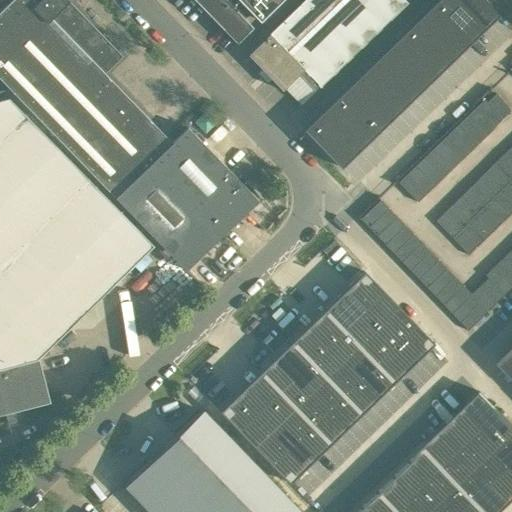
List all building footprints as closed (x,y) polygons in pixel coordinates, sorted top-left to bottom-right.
[(33,0),(10,0),(0,10),(0,79),(114,197),(171,142),(104,73),(122,56),(67,0),(39,0),(36,3),(33,0)] [(258,20),(260,19),(278,0),(197,0),(235,39),(248,27),(251,24),(243,16),(249,10),(258,20)] [(303,0),(247,54),(261,69),(281,90),(302,69),(319,87),(406,2),(404,0),(303,0)] [(456,0),(435,0),(431,5),(466,45),(482,30),(456,0)] [(485,0),(456,0),(482,30),(498,15),(485,0)] [(431,5),(415,20),(450,61),(466,45),(431,5)] [(415,20),(399,36),(435,76),(450,61),(415,20)] [(399,36),(382,51),(419,91),(435,76),(399,36)] [(382,51),(366,67),(403,107),(419,91),(382,51)] [(366,67),(350,82),(387,122),(403,107),(366,67)] [(350,82),(334,98),(371,137),(387,122),(350,82)] [(486,101),(503,119),(511,110),(495,93),(486,101)] [(0,411),(47,400),(36,356),(151,243),(25,113),(8,96),(0,97),(0,411)] [(334,98),(318,114),(355,153),(371,137),(334,98)] [(484,98),(475,107),(494,127),(503,119),(486,101),(484,98)] [(466,115),(486,135),(494,127),(475,107),(466,115)] [(318,114),(302,129),(340,168),(355,153),(318,114)] [(477,144),(486,135),(466,115),(458,124),(477,144)] [(458,124),(449,132),(469,152),(477,144),(458,124)] [(187,127),(171,142),(114,197),(185,270),(257,199),(187,127)] [(469,152),(449,132),(440,140),(460,160),(469,152)] [(460,160),(440,140),(432,148),(451,169),(460,160)] [(511,147),(503,155),(511,164),(511,147)] [(443,177),(451,169),(432,148),(423,157),(443,177)] [(511,181),(511,179),(511,164),(503,155),(494,163),(511,181)] [(423,157),(415,165),(434,185),(443,177),(423,157)] [(511,181),(494,163),(486,171),(503,189),(511,181)] [(434,185),(415,165),(406,174),(425,194),(434,185)] [(503,189),(486,171),(478,179),(494,197),(503,189)] [(425,194),(406,174),(397,182),(417,202),(425,194)] [(478,179),(469,187),(486,204),(494,197),(478,179)] [(511,181),(503,189),(511,198),(511,181)] [(478,213),(486,204),(469,187),(461,195),(478,213)] [(511,214),(511,212),(511,198),(503,189),(494,197),(511,214)] [(452,204),(469,221),(478,213),(461,195),(452,204)] [(486,204),(503,222),(511,214),(494,197),(486,204)] [(359,219),(368,227),(388,208),(379,199),(359,219)] [(452,204),(443,212),(460,229),(469,221),(452,204)] [(486,204),(478,213),(494,230),(503,222),(486,204)] [(396,217),(388,208),(368,227),(376,236),(396,217)] [(452,238),(460,229),(443,212),(435,221),(452,238)] [(494,230),(478,213),(469,221),(486,238),(494,230)] [(384,245),(404,225),(396,217),(376,236),(384,245)] [(460,229),(477,247),(486,238),(469,221),(460,229)] [(393,253),(413,234),(404,225),(384,245),(393,253)] [(477,247),(460,229),(452,238),(468,255),(477,247)] [(393,253),(401,262),(421,242),(413,234),(393,253)] [(421,242),(401,262),(409,270),(430,251),(421,242)] [(409,270),(418,279),(438,260),(430,251),(409,270)] [(511,265),(504,257),(495,266),(511,283),(511,265)] [(446,268),(438,260),(418,279),(426,288),(446,268)] [(505,295),(511,288),(511,283),(495,266),(486,274),(488,277),(505,295)] [(434,296),(455,277),(446,268),(426,288),(434,296)] [(364,272),(323,311),(361,351),(376,336),(402,311),(364,272)] [(455,277),(434,296),(443,305),(463,285),(455,277)] [(505,295),(488,277),(480,286),(497,303),(505,295)] [(463,285),(443,305),(468,331),(488,311),(471,294),(463,285)] [(497,303),(480,286),(471,294),(488,311),(497,303)] [(323,311),(292,341),(330,380),(345,366),(361,351),(323,311)] [(402,311),(376,336),(407,367),(432,343),(402,311)] [(376,336),(361,351),(391,382),(407,367),(376,336)] [(292,341),(261,371),(299,410),(314,395),(330,380),(292,341)] [(511,347),(498,362),(511,376),(511,347)] [(361,351),(345,366),(376,397),(391,382),(361,351)] [(345,366),(330,380),(360,412),(376,397),(345,366)] [(261,371),(220,411),(258,450),(283,425),(299,410),(261,371)] [(330,380),(314,395),(345,427),(360,412),(330,380)] [(511,425),(480,392),(455,416),(490,451),(511,429),(511,425)] [(314,395),(299,410),(329,442),(345,427),(314,395)] [(299,511),(201,410),(124,485),(150,511),(299,511)] [(299,410),(283,425),(314,457),(329,442),(299,410)] [(455,416),(439,431),(474,467),(490,451),(455,416)] [(283,425),(258,450),(288,481),(314,457),(283,425)] [(511,429),(490,451),(511,474),(511,429)] [(439,431),(424,446),(458,482),(474,467),(439,431)] [(424,446),(408,461),(442,497),(458,482),(424,446)] [(511,474),(490,451),(474,467),(509,502),(511,499),(511,474)] [(408,461),(392,477),(426,511),(427,511),(442,497),(408,461)] [(474,467),(458,482),(487,511),(498,511),(509,502),(474,467)] [(426,511),(392,477),(376,492),(395,511),(426,511)] [(487,511),(458,482),(442,497),(456,511),(487,511)] [(395,511),(376,492),(360,507),(365,511),(395,511)] [(456,511),(442,497),(427,511),(456,511)]
